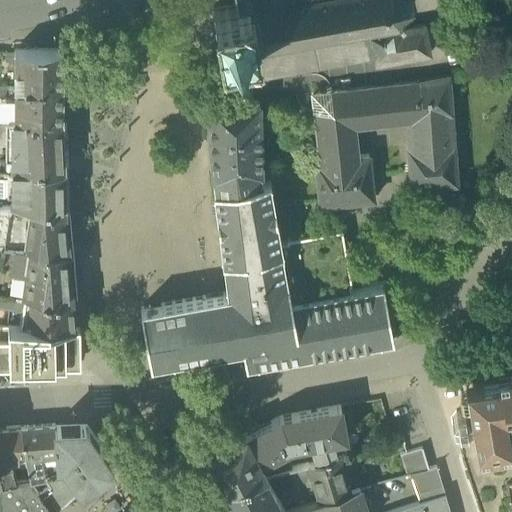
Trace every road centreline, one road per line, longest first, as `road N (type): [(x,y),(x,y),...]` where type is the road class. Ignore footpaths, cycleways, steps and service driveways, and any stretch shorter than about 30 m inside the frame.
road 1 (residential): [(420,359),(205,394),(79,396)]
road 2 (residential): [(420,359),(467,511)]
road 3 (residential): [(511,248),(499,252),(420,359)]
